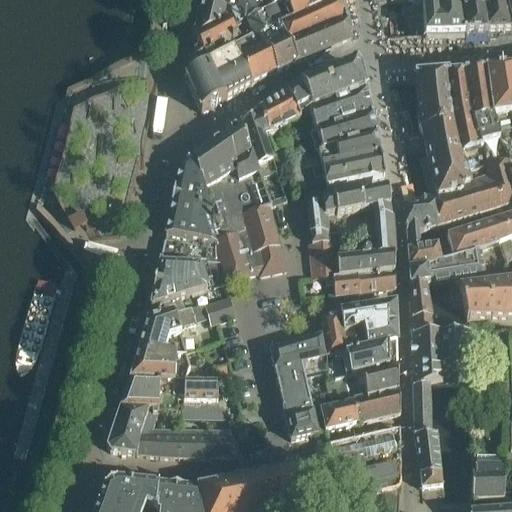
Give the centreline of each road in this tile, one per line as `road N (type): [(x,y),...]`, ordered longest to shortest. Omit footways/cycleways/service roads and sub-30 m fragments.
road 1 (residential): [(405,425),(397,214),(369,52),(297,79),(203,131),(165,129)]
road 2 (residential): [(165,129),(124,317),(80,467)]
road 3 (residential): [(278,465),(248,331),(299,314),(292,282),(303,244),(295,210)]
road 4 (residential): [(80,467),(183,481),(278,465)]
road 5 (residential): [(278,465),(405,425)]
road 6 (residential): [(182,0),(165,129)]
